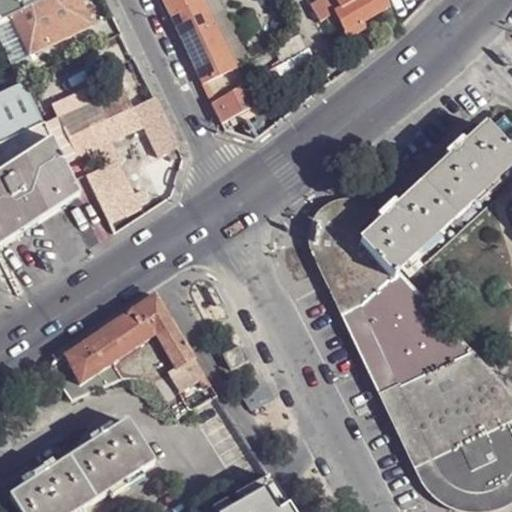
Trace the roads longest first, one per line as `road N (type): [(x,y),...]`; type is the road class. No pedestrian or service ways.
road 1 (residential): [(229,206),(299,374),(373,511)]
road 2 (residential): [(152,255),(303,511)]
road 3 (secondary): [(229,206),(458,41)]
road 4 (residential): [(137,0),(229,206)]
road 5 (secondary): [(0,355),(152,255)]
